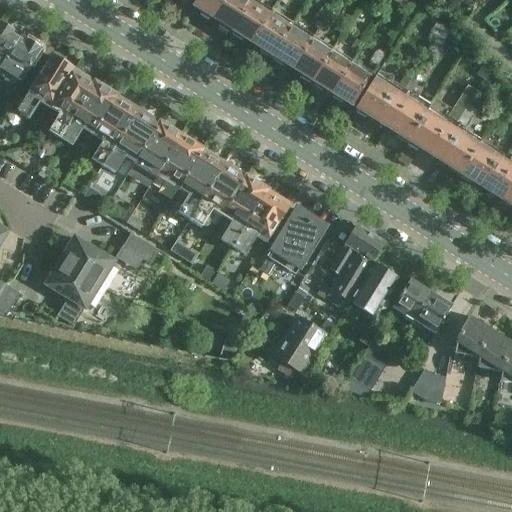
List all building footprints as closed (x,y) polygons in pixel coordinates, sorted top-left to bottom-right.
[(211,19),(222,0),(195,0),(191,7),(200,13),(199,15),(208,21),(209,19),(211,19)] [(249,2),(246,0),(222,0),(211,19),(219,25),(218,27),(229,34),(249,2)] [(250,44),(271,11),(269,14),(249,2),(229,34),(241,41),(242,39),(250,44)] [(292,24),(271,11),(250,44),(260,50),(258,52),(269,59),(292,24)] [(318,12),(312,23),(319,27),(325,17),(318,12)] [(325,32),(332,21),(325,17),(319,27),(325,32)] [(313,37),(292,24),(269,59),(281,67),(282,64),(292,70),(313,37)] [(429,34),(436,37),(441,28),(434,24),(429,34)] [(0,66),(17,40),(10,36),(12,33),(0,25),(0,66)] [(436,56),(449,32),(441,28),(436,37),(428,52),(436,56)] [(330,53),(311,41),(313,37),(292,70),(300,75),(299,78),(310,85),(330,53)] [(17,40),(0,66),(0,71),(19,83),(39,50),(25,42),(24,45),(17,40)] [(350,65),(330,53),(310,85),(321,92),(323,90),(331,95),(350,65)] [(49,106),(70,71),(71,70),(69,69),(68,66),(62,63),(60,63),(49,57),(14,113),(26,121),(40,100),(49,106)] [(350,65),(331,95),(333,96),(332,99),(341,104),(342,102),(351,107),(370,77),(350,65)] [(481,66),(475,77),(482,81),(488,70),(481,66)] [(489,85),(495,74),(488,70),(482,81),(489,85)] [(93,85),(70,71),(49,106),(60,112),(46,133),(59,141),(93,85)] [(404,75),(397,86),(403,90),(410,79),(404,75)] [(380,126),(401,93),(375,77),(354,109),(356,111),(355,113),(364,119),(365,116),(380,126)] [(409,94),(416,83),(410,79),(403,90),(409,94)] [(93,85),(59,141),(70,148),(84,127),(93,132),(114,98),(115,97),(94,84),(93,85)] [(427,109),(401,93),(380,126),(396,136),(394,138),(405,145),(427,109)] [(114,98),(93,132),(104,139),(90,160),(102,167),(135,113),(125,107),(124,104),(114,98)] [(458,101),(448,118),(455,123),(466,106),(458,101)] [(465,129),(476,113),(466,106),(455,123),(465,129)] [(453,126),(427,109),(405,145),(416,151),(418,149),(433,158),(453,126)] [(136,159),(158,125),(148,119),(146,119),(135,113),(102,167),(113,174),(126,153),(136,159)] [(136,159),(126,176),(148,189),(154,179),(180,138),(158,124),(158,125),(136,159)] [(479,142),(453,126),(433,158),(448,168),(446,170),(457,177),(479,142)] [(176,193),(180,186),(201,152),(202,151),(180,138),(154,179),(176,193)] [(48,141),(38,158),(46,162),(56,146),(48,141)] [(511,162),(479,142),(457,177),(468,184),(469,182),(491,195),(511,162)] [(188,221),(222,167),(212,161),(211,157),(201,152),(180,186),(190,192),(177,214),(188,221)] [(511,206),(511,162),(491,195),(500,201),(499,203),(507,209),(509,206),(511,208),(511,206)] [(44,166),(38,175),(47,180),(52,172),(44,166)] [(223,213),(244,179),(235,172),(231,173),(222,167),(188,221),(200,228),(213,207),(223,213)] [(244,179),(223,213),(233,219),(220,241),(232,248),(266,193),(267,192),(245,178),(245,179),(244,179)] [(88,189),(83,198),(93,204),(99,195),(88,189)] [(266,193),(232,248),(243,255),(256,234),(267,240),(288,206),(266,193)] [(117,207),(112,215),(126,224),(130,217),(134,211),(129,207),(125,212),(117,207)] [(304,221),(305,215),(297,211),(293,213),(269,251),(256,272),(267,279),(276,265),(280,268),(307,222),(304,221)] [(130,217),(126,224),(137,231),(141,224),(130,217)] [(298,269),(322,231),(322,226),(314,221),(310,224),(307,222),(280,268),(293,276),(298,269)] [(372,264),(384,243),(356,226),(332,265),(360,283),(372,264)] [(158,253),(129,235),(121,248),(150,266),(158,253)] [(57,261),(105,290),(116,271),(109,267),(112,263),(74,239),(60,262),(58,260),(57,261)] [(105,290),(57,261),(59,263),(45,285),(68,299),(56,317),(73,327),(87,304),(93,309),(105,290)] [(372,264),(360,283),(348,302),(365,312),(363,316),(370,320),(366,328),(357,342),(367,349),(368,348),(372,341),(385,320),(377,314),(399,280),(372,264)] [(348,302),(360,283),(332,265),(328,270),(339,277),(330,291),(322,286),(315,296),(342,312),(348,302)] [(413,322),(430,293),(409,280),(391,309),(413,322)] [(311,289),(302,283),(295,294),(304,300),(311,289)] [(5,286),(0,294),(0,317),(4,319),(19,294),(5,286)] [(413,322),(434,334),(452,306),(430,293),(413,322)] [(294,315),(304,300),(295,294),(285,310),(294,315)] [(489,330),(468,317),(456,337),(453,354),(477,359),(478,359),(480,344),(489,330)] [(286,338),(313,355),(332,326),(325,323),(319,331),(298,319),(286,338)] [(510,342),(489,330),(480,344),(478,359),(477,359),(476,368),(500,373),(501,374),(505,349),(510,342)] [(313,355),(286,338),(274,357),(282,362),(276,371),(289,380),(296,371),(301,374),(313,355)] [(368,348),(378,354),(382,347),(372,341),(368,348)] [(511,344),(510,342),(505,349),(501,374),(500,373),(499,382),(511,384),(511,344)] [(382,347),(378,354),(388,361),(393,353),(382,347)] [(388,361),(378,354),(368,348),(367,349),(361,358),(382,371),(388,361)] [(382,371),(361,358),(349,378),(370,391),(382,371)] [(423,400),(433,376),(423,370),(411,389),(423,400)] [(433,376),(423,400),(439,404),(444,378),(433,376)]
